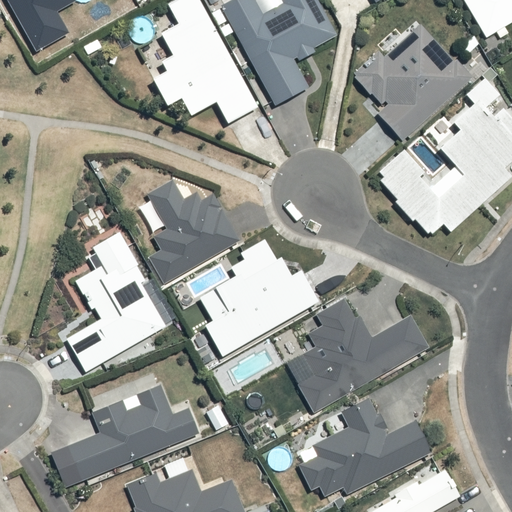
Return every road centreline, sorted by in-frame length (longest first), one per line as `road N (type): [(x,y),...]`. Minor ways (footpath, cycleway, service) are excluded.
road 1 (residential): [(316,191),(367,236),(496,296)]
road 2 (residential): [(511,471),(484,378),(496,296)]
